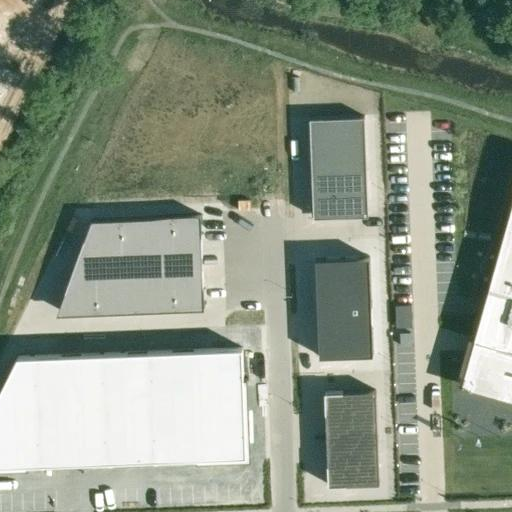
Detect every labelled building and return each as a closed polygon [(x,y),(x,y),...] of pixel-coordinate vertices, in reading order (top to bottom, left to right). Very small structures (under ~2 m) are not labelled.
[(365,115),(310,117),(313,198),(314,217),(320,216),(369,215),(365,115)] [(472,347),(461,384),(511,398),(511,203),(489,285),(484,284),(483,286),(488,287),(474,338),(472,347)] [(92,219),(65,292),(66,313),(204,307),(201,214),(92,219)] [(370,255),(315,257),(319,356),(374,354),(370,255)] [(0,464),(42,463),(109,460),(154,459),(247,455),(243,347),(150,350),(105,352),(38,355),(18,355),(0,390),(0,464)] [(343,390),(325,391),(329,484),(347,483),(380,482),(376,389),(343,390)]
